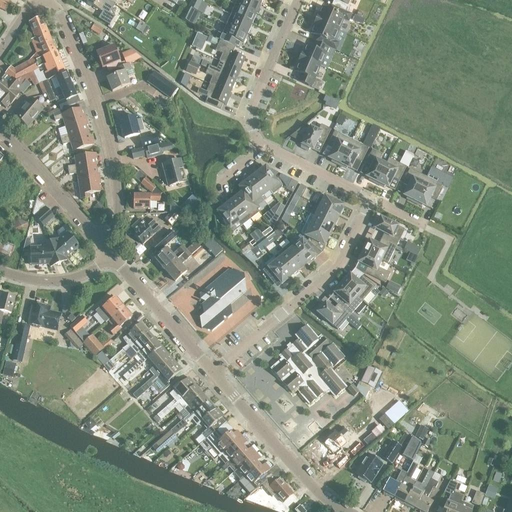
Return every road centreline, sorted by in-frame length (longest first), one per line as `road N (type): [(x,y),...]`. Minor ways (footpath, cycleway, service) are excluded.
road 1 (residential): [(212,372),(335,268),(363,209),(360,195),(264,146),(252,131),(250,112),(297,0)]
road 2 (residential): [(96,238),(117,211),(106,133),(60,15),(42,0)]
road 3 (tertiary): [(343,511),(212,372)]
road 4 (tertiary): [(212,372),(112,258)]
road 5 (tertiary): [(96,238),(0,130)]
